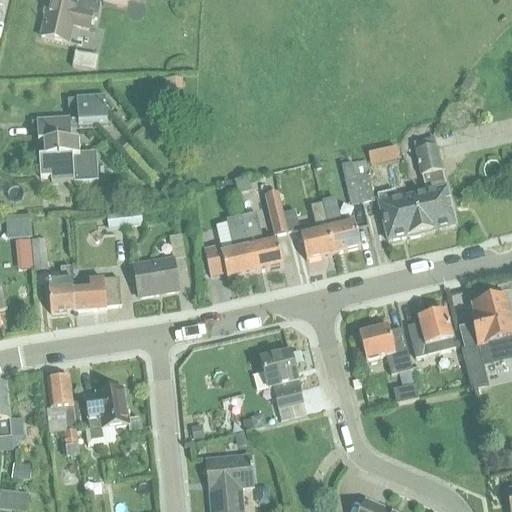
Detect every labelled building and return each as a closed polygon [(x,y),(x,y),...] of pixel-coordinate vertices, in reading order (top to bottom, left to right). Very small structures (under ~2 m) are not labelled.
[(97,17),(101,0),(67,0),(65,8),(48,4),(48,6),(45,6),(42,18),(45,18),(40,39),(68,46),(72,29),(88,32),(92,16),(97,17)] [(77,51),(77,69),(99,70),(100,52),(77,51)] [(181,82),(163,83),(164,116),(182,115),(181,82)] [(37,135),(40,180),(51,180),(51,184),(95,182),(94,157),(79,158),(78,143),(71,143),(70,129),(78,128),(78,129),(107,127),(105,98),(76,100),(76,102),(67,102),(69,121),(36,123),(36,124),(31,125),(32,135),(37,135)] [(412,199),(421,237),(435,234),(436,230),(454,226),(443,182),(436,148),(435,148),(434,140),(413,145),(415,153),(421,178),(423,178),(427,195),(412,199)] [(375,164),(404,157),(400,143),(371,151),(375,164)] [(364,163),(351,166),(354,179),(356,178),(362,205),(374,202),(367,176),(364,163)] [(350,208),(362,205),(356,178),(354,179),(344,181),(350,208)] [(412,199),(412,198),(397,202),(395,193),(378,197),(389,242),(406,237),(409,240),(421,237),(412,199)] [(277,197),(264,200),(267,211),(273,238),(277,237),(287,235),(282,215),(280,208),(277,197)] [(332,203),(321,205),(333,256),(361,250),(354,224),(338,228),(332,203)] [(333,256),(321,205),(310,208),(316,233),(300,237),(307,263),(333,256)] [(295,212),(282,215),(287,235),(299,232),(295,212)] [(141,215),(124,217),(125,229),(142,227),(141,215)] [(256,215),(242,218),(255,275),(284,268),(277,242),(263,246),(256,215)] [(35,237),(36,217),(11,216),(10,236),(35,237)] [(125,229),(124,217),(108,219),(110,231),(125,229)] [(220,248),(204,252),(211,277),(226,274),(228,281),(255,275),(242,218),(228,222),(235,253),(222,256),(220,248)] [(31,243),(34,274),(47,273),(44,242),(31,243)] [(133,269),(139,301),(178,295),(173,263),(133,269)] [(74,313),(72,287),(71,269),(60,270),(61,284),(48,285),(51,315),(74,313)] [(89,286),(72,287),(74,313),(106,311),(106,310),(121,309),(119,281),(89,283),(89,286)] [(473,330),(460,333),(466,354),(461,355),(467,375),(485,371),(511,363),(511,326),(506,302),(474,310),(476,317),(469,318),(473,330)] [(409,331),(417,363),(456,353),(447,317),(419,324),(420,328),(409,331)] [(366,365),(386,360),(391,379),(412,374),(402,332),(389,335),(388,331),(359,338),(366,365)] [(272,389),(278,413),(303,407),(290,354),(259,362),(266,391),(272,389)] [(63,433),(66,454),(67,460),(78,459),(69,379),(47,381),(51,411),(64,410),(67,433),(63,433)] [(0,387),(0,443),(12,442),(10,424),(12,423),(8,387),(0,387)] [(393,392),(396,407),(419,402),(416,387),(393,392)] [(83,395),(88,430),(85,431),(87,449),(104,446),(102,431),(128,428),(128,433),(141,431),(137,420),(127,421),(123,390),(83,395)] [(244,395),(230,397),(234,419),(247,417),(244,395)] [(248,459),(206,463),(211,511),(242,511),(240,491),(252,489),(248,459)] [(0,511),(25,511),(28,498),(0,492),(0,511)]
